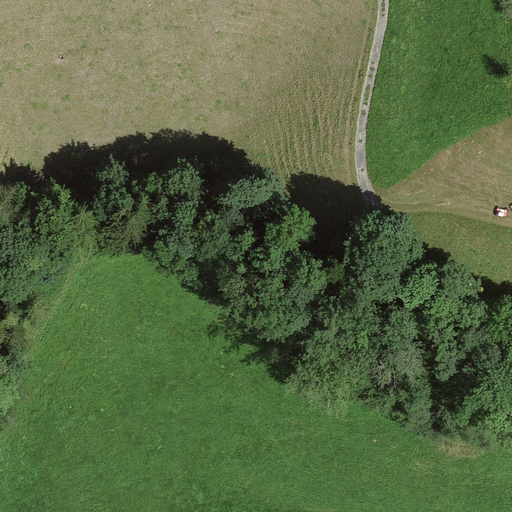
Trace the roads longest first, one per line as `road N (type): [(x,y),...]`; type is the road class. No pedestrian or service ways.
road 1 (track): [(383,0),(360,142),(373,207),(454,288),(511,325)]
road 2 (track): [(365,186),(399,205),(458,198),(511,210)]
